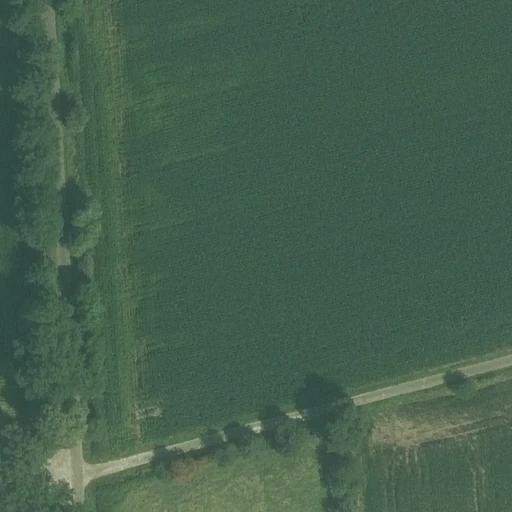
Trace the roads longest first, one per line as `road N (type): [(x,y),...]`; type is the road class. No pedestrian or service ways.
road 1 (residential): [(75,479),(46,0)]
road 2 (unclassified): [(511,362),(75,479)]
